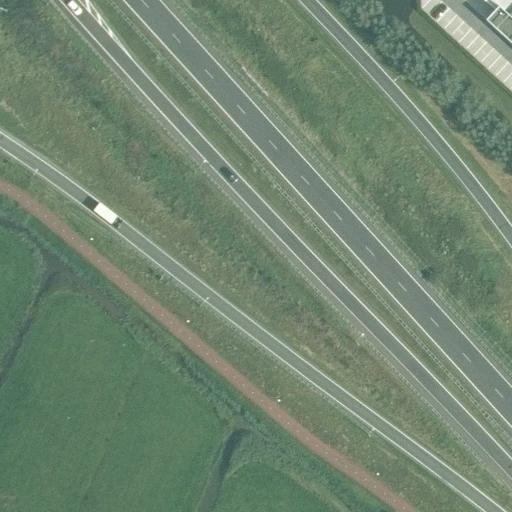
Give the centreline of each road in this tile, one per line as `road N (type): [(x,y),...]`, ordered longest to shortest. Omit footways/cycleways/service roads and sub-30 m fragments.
road 1 (trunk): [(67,0),(511,471)]
road 2 (trunk): [(0,140),(493,511)]
road 3 (trunk): [(511,408),(140,0)]
road 4 (trunk): [(511,238),(306,0)]
